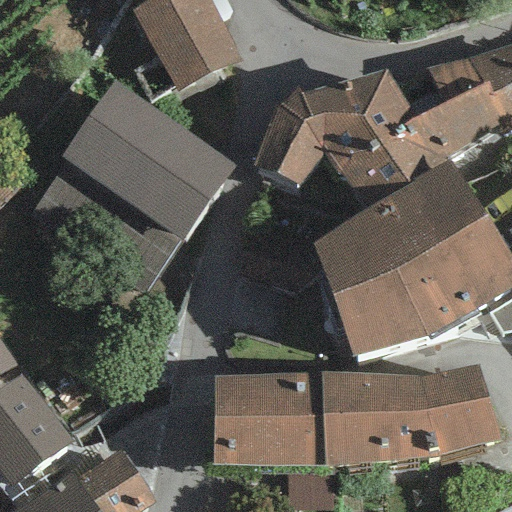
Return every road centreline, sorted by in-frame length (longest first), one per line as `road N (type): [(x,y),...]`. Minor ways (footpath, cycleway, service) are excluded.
road 1 (residential): [(278,30),(196,330),(166,511)]
road 2 (unknown): [(196,330),(350,374),(475,364),(511,388)]
road 3 (residential): [(278,30),(346,70),(416,60),(511,29)]
